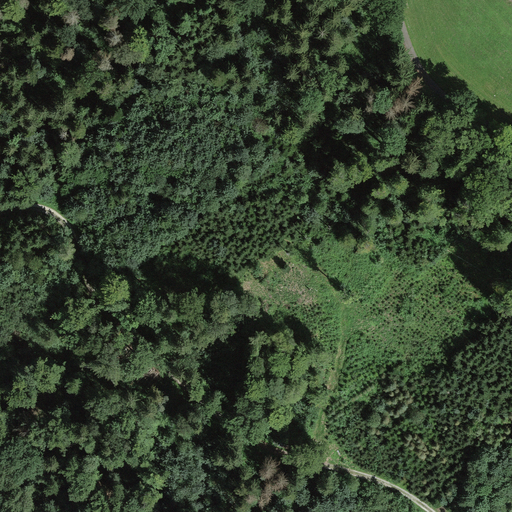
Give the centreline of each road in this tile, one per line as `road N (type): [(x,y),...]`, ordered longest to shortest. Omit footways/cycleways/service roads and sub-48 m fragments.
road 1 (track): [(0,218),(16,213),(64,229),(107,303),(212,403),(313,456),(393,480),(434,511)]
road 2 (track): [(511,137),(433,87),(410,56),(393,0)]
